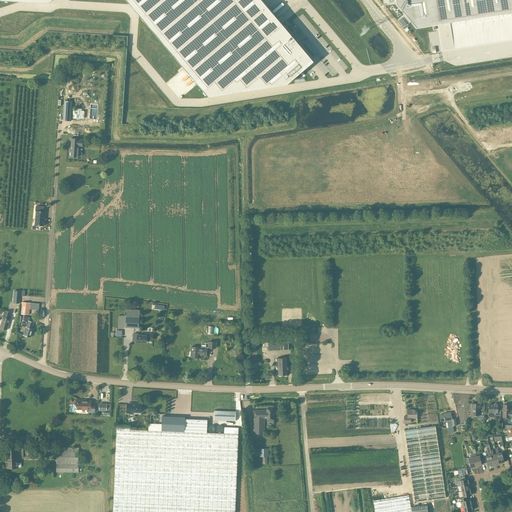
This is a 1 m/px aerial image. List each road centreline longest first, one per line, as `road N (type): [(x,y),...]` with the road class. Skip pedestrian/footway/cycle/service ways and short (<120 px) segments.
road 1 (tertiary): [(511,390),(107,381),(58,373),(1,350)]
road 2 (unknown): [(55,163),(43,367)]
